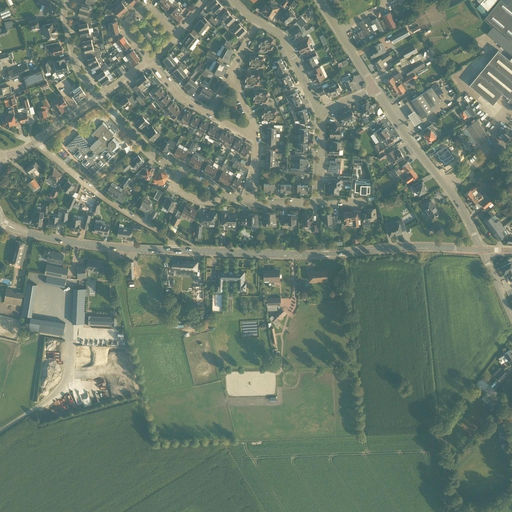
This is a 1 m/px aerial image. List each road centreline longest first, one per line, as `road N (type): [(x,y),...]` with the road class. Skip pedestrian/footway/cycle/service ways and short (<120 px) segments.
road 1 (unclassified): [(361,433),(347,252)]
road 2 (residential): [(171,250),(168,236),(96,193),(35,142)]
road 3 (secondary): [(171,250),(347,252)]
road 4 (secondary): [(12,228),(171,250)]
road 5 (secondary): [(347,252),(482,249)]
road 6 (residential): [(449,188),(374,87)]
